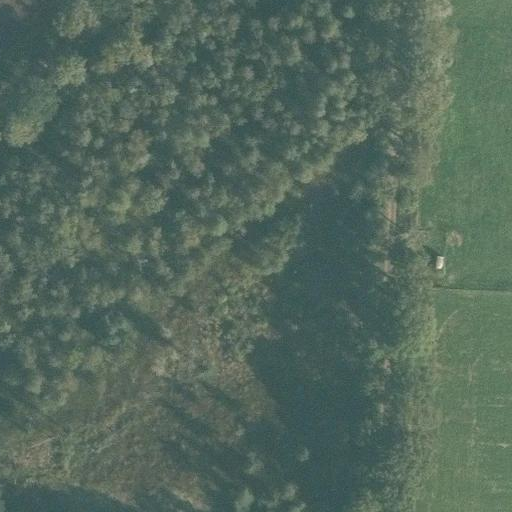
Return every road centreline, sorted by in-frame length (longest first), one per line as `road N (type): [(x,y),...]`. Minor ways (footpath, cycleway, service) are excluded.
road 1 (track): [(391,0),(364,511)]
road 2 (track): [(0,92),(117,0)]
